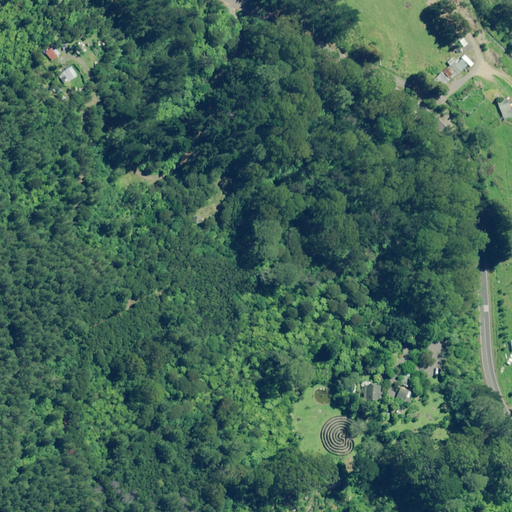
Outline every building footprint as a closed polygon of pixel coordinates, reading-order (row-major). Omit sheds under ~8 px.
[(57,56),(50,48),(44,52),(52,61),(57,56)] [(458,73),(467,65),(460,58),(466,52),(462,48),(447,63),(449,65),(435,78),(443,87),(458,73)] [(77,76),(71,67),(57,76),(63,85),(77,76)] [(511,116),(511,111),(507,99),(497,103),(504,120),(511,116)] [(413,377),(404,373),(399,383),(409,387),(413,377)] [(376,385),(365,384),(363,399),(375,400),(376,385)] [(412,393),(399,388),(397,394),(395,393),(391,403),(407,408),(412,393)]
